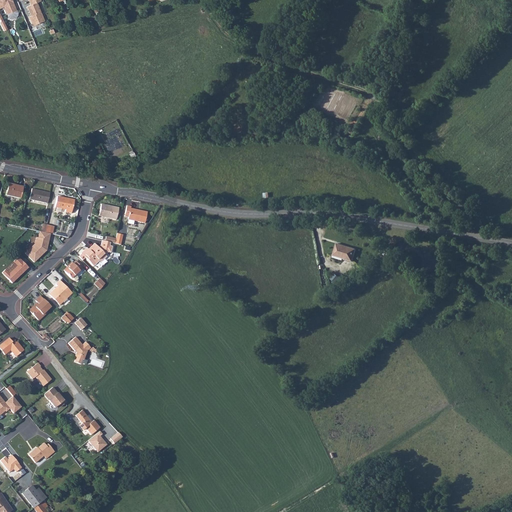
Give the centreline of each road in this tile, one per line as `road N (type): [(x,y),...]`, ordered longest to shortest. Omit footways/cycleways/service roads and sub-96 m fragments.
road 1 (tertiary): [(91,185),(231,212),(328,213),(511,243)]
road 2 (track): [(479,237),(478,218),(439,187),(369,92),(223,31)]
road 3 (residential): [(5,307),(79,234),(91,185)]
